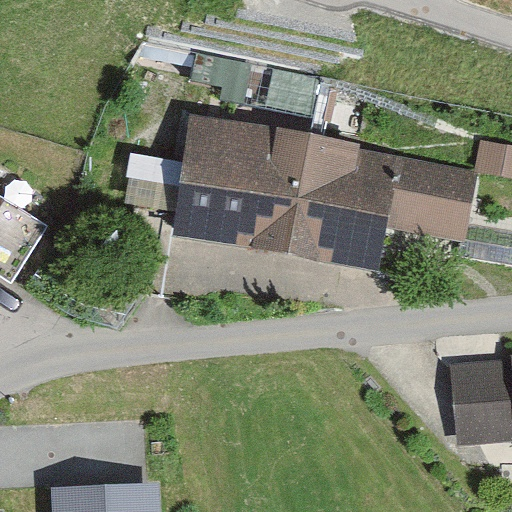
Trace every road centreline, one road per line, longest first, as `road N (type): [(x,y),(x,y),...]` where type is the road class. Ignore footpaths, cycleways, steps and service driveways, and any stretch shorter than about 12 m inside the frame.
road 1 (unclassified): [(0,351),(83,351),(511,309)]
road 2 (residential): [(511,36),(392,0)]
